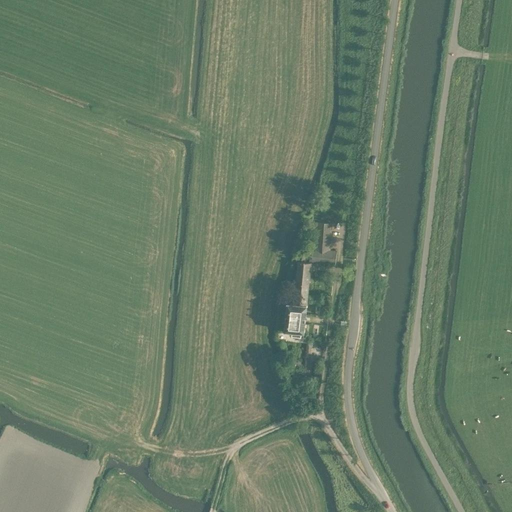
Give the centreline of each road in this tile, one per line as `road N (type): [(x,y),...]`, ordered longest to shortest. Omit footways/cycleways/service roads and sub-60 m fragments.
road 1 (unclassified): [(462,511),(417,426),(409,388),(458,0)]
road 2 (unclassified): [(391,511),(358,442),(347,390),(394,0)]
road 3 (track): [(211,511),(232,445),(320,412)]
